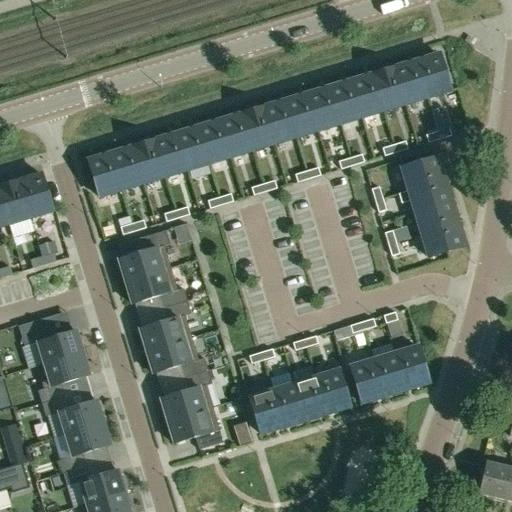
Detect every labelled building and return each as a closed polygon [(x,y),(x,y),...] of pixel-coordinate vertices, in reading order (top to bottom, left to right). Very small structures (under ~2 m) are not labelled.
[(449,92),(438,55),(416,62),(427,99),(449,92)] [(416,62),(394,68),(405,105),(427,99),(416,62)] [(383,112),(405,105),(394,68),(372,75),(383,112)] [(383,112),(372,75),(350,82),(361,119),(383,112)] [(328,88),(339,125),(361,119),(350,82),(328,88)] [(318,132),(339,125),(328,88),(306,95),(318,132)] [(306,95),(285,101),(296,138),(318,132),(306,95)] [(285,101),(263,108),(274,145),(296,138),(285,101)] [(252,152),(274,145),(263,108),(241,115),(252,152)] [(252,152),(241,115),(219,121),(230,158),(252,152)] [(219,121),(197,128),(208,165),(230,158),(219,121)] [(208,165),(197,128),(175,134),(187,171),(208,165)] [(451,137),(448,129),(437,132),(439,140),(451,137)] [(425,136),(428,144),(439,140),(437,132),(425,136)] [(165,178),(187,171),(175,134),(154,141),(165,178)] [(165,178),(154,141),(132,148),(143,185),(165,178)] [(405,142),(393,146),(396,153),(407,150),(405,142)] [(384,157),(396,153),(393,146),(382,149),(384,157)] [(110,154),(121,191),(143,185),(132,148),(110,154)] [(99,198),(121,191),(110,154),(87,161),(99,198)] [(361,155),(350,159),(352,167),(364,163),(361,155)] [(400,169),(407,192),(444,181),(437,158),(400,169)] [(340,170),(352,167),(350,159),(338,162),(340,170)] [(317,168),(306,172),(308,180),(320,176),(317,168)] [(308,180),(306,172),(294,175),(297,183),(308,180)] [(41,175),(19,182),(30,219),(52,212),(41,175)] [(18,181),(0,186),(0,199),(8,225),(30,219),(19,182),(18,181)] [(451,202),(444,181),(407,192),(414,214),(451,202)] [(262,185),(265,193),(276,190),(274,182),(262,185)] [(251,189),(253,196),(265,193),(262,185),(251,189)] [(371,190),(374,202),(382,199),(378,188),(371,190)] [(230,195),(219,198),(221,206),(233,203),(230,195)] [(209,210),(221,206),(219,198),(207,202),(209,210)] [(385,211),(382,199),(374,202),(378,214),(385,211)] [(421,235),(458,224),(451,202),(414,214),(421,235)] [(187,208),(175,211),(177,219),(189,216),(187,208)] [(177,219),(175,211),(163,215),(166,223),(177,219)] [(145,229),(143,221),(131,225),(134,233),(145,229)] [(427,258),(464,247),(458,224),(421,235),(427,258)] [(131,225),(120,228),(122,236),(134,233),(131,225)] [(124,283),(125,283),(170,269),(163,247),(169,245),(165,232),(141,239),(145,252),(118,260),(124,283)] [(387,245),(395,243),(392,232),(384,234),(387,245)] [(399,255),(395,243),(387,245),(391,257),(399,255)] [(53,254),(42,258),(44,266),(56,262),(53,254)] [(44,266),(42,258),(30,261),(32,269),(44,266)] [(0,278),(0,279),(12,275),(10,268),(0,270),(0,278)] [(177,291),(170,269),(125,283),(131,305),(158,297),(162,309),(186,302),(183,289),(177,291)] [(186,302),(162,309),(166,322),(139,330),(145,352),(191,339),(184,317),(190,315),(186,302)] [(395,313),(383,317),(385,325),(397,321),(395,313)] [(363,331),(375,328),(373,320),(361,323),(363,331)] [(349,327),(352,334),(363,331),(361,323),(349,327)] [(36,368),(82,354),(75,331),(48,339),(44,327),(20,334),(24,347),(36,343),(43,364),(36,367),(36,368)] [(318,345),(315,337),(304,341),(306,348),(318,345)] [(191,339),(145,352),(152,375),(180,367),(183,379),(207,372),(204,359),(198,361),(191,339)] [(292,344),(294,352),(306,348),(304,341),(292,344)] [(394,354),(405,391),(428,384),(417,347),(394,354)] [(260,354),(262,361),(274,358),(272,350),(260,354)] [(37,391),(41,404),(65,397),(61,384),(89,376),(82,354),(36,368),(43,390),(37,391)] [(251,365),(262,361),(260,354),(248,357),(251,365)] [(383,398),(405,391),(394,354),(372,361),(383,398)] [(383,398),(372,361),(350,368),(361,405),(383,398)] [(338,371),(315,378),(326,415),(349,408),(338,371)] [(166,422),(212,408),(205,386),(211,384),(207,372),(183,379),(187,391),(160,400),(166,422)] [(326,415),(315,378),(293,385),(304,422),(326,415)] [(293,385),(271,391),(283,428),(304,422),(293,385)] [(260,435),(283,428),(271,391),(249,398),(260,435)] [(0,408),(10,405),(7,394),(0,395),(0,408)] [(57,413),(64,435),(103,424),(96,401),(69,409),(65,397),(41,404),(45,417),(57,413)] [(212,408),(166,422),(173,445),(194,438),(198,451),(223,443),(212,408)] [(7,437),(19,434),(15,422),(4,426),(7,437)] [(110,446),(103,424),(64,435),(71,457),(58,461),(62,474),(86,467),(82,454),(110,446)] [(0,492),(9,489),(11,494),(29,488),(21,464),(0,470),(0,492)] [(478,495),(503,501),(511,470),(486,464),(478,495)] [(78,506),(78,507),(124,493),(117,471),(90,479),(86,467),(62,474),(66,487),(78,483),(85,504),(78,506)] [(511,503),(511,470),(503,501),(511,503)] [(78,507),(79,511),(129,511),(124,493),(78,507)]
